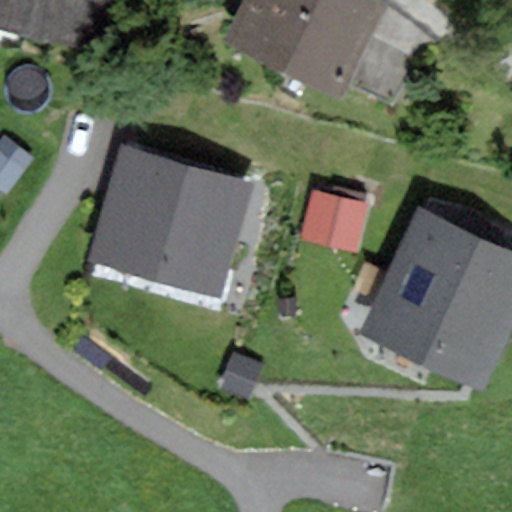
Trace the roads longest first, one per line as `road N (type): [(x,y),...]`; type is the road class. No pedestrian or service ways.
road 1 (unknown): [(511,203),(0,63)]
road 2 (residential): [(99,147),(3,297),(30,336),(243,486),(250,511)]
road 3 (track): [(511,63),(396,0)]
